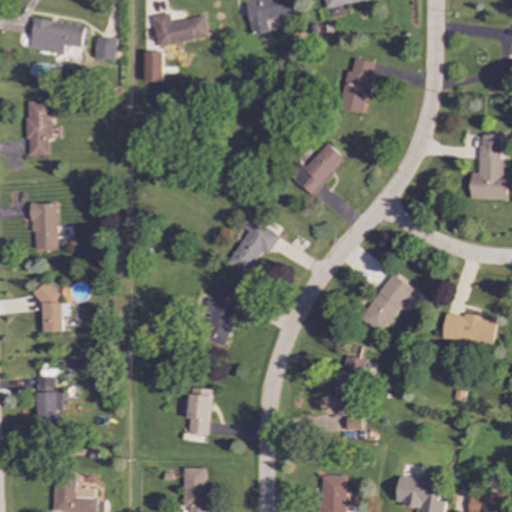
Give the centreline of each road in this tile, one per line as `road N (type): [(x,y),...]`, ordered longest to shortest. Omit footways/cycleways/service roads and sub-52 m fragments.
road 1 (residential): [(433,0),(431,91),(412,159),(301,305),(278,356),(263,511)]
road 2 (residential): [(380,208),(445,248),(511,260)]
